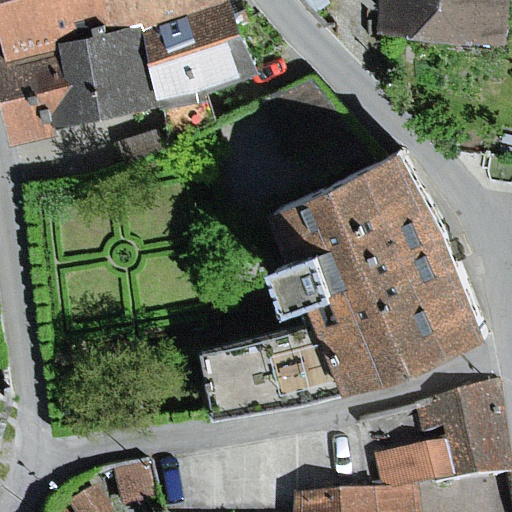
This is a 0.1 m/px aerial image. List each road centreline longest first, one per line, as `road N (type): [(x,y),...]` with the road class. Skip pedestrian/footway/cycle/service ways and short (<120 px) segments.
road 1 (residential): [(511,358),(314,413),(28,462)]
road 2 (residential): [(511,255),(276,0)]
road 3 (residential): [(0,191),(29,398),(28,462)]
